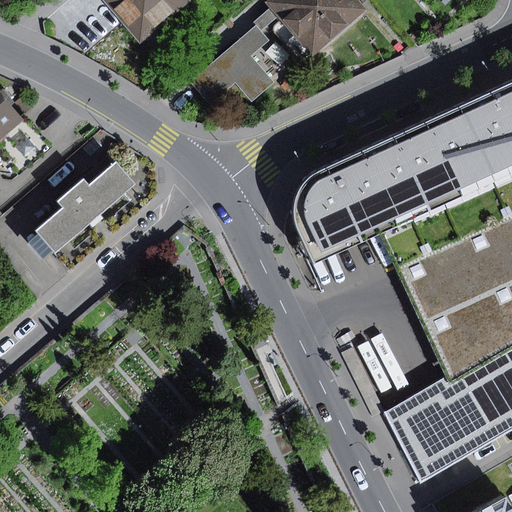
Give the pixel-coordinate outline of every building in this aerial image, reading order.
[(189,0),(103,0),(141,43),(146,39),(149,42),(152,43),(156,44),(161,43),(166,41),(169,38),(170,34),(171,29),(170,26),(166,22),(191,1),(189,0)] [(356,0),(272,0),(268,4),(271,8),(279,17),(284,22),(281,25),(279,23),(274,27),(273,29),(274,32),(302,65),(366,11),(356,0)] [(279,17),(271,8),(254,23),(256,26),(261,32),(279,17)] [(261,32),(256,26),(189,81),(209,105),(236,82),(250,99),(272,81),(251,56),(269,41),(261,32)] [(291,76),(280,85),(286,93),(297,84),(291,76)] [(309,253),(316,265),(380,235),(511,175),(511,86),(313,177),(304,189),(300,195),(296,206),(297,219),(298,232),(306,246),(309,253)] [(0,92),(0,172),(1,173),(11,174),(16,170),(20,174),(52,147),(25,114),(21,117),(0,92)] [(83,148),(89,156),(101,147),(94,139),(83,148)] [(61,209),(34,231),(38,235),(53,252),(54,254),(92,220),(134,184),(114,162),(87,185),(83,180),(55,203),(61,209)] [(511,175),(380,235),(403,284),(447,377),(387,413),(421,482),(511,430),(511,175)] [(53,252),(38,235),(28,244),(43,261),(53,252)] [(511,511),(511,504),(509,498),(484,511),(511,511)]
